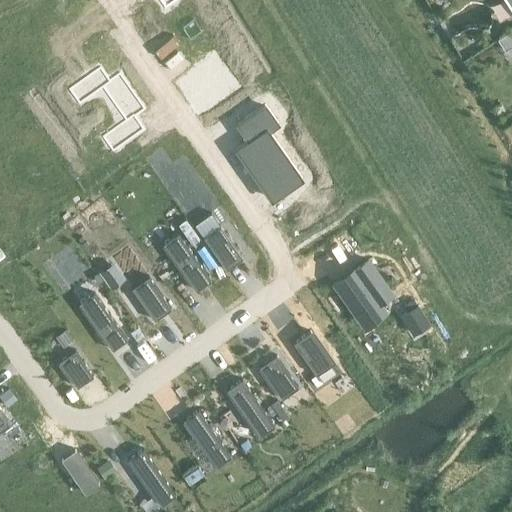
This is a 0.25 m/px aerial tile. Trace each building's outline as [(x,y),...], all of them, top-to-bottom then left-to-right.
[(158,0),(165,9),(177,0),(158,0)] [(511,29),(498,39),(505,51),(511,46),(511,29)] [(204,84),(187,95),(198,111),(239,83),(214,48),(190,65),(204,84)] [(100,66),(68,89),(79,105),(103,89),(125,120),(101,137),(113,153),(145,130),(136,117),(146,110),(120,72),(110,79),(100,66)] [(250,141),(237,149),(272,198),(301,178),(268,130),(278,123),(265,105),(238,124),(250,141)] [(9,139),(0,145),(0,182),(14,172),(26,190),(50,174),(22,135),(11,142),(9,139)] [(220,225),(204,237),(226,269),(243,257),(220,225)] [(178,233),(163,243),(196,290),(211,280),(178,233)] [(358,273),(338,287),(364,323),(384,309),(378,301),(391,292),(368,260),(355,269),(358,273)] [(111,265),(101,272),(113,288),(122,281),(111,265)] [(94,266),(86,272),(96,287),(104,281),(94,266)] [(149,275),(132,287),(155,319),(171,308),(149,275)] [(94,292),(79,302),(112,349),(127,339),(94,292)] [(408,310),(402,314),(413,331),(429,321),(415,298),(405,305),(408,310)] [(65,329),(56,335),(63,345),(72,338),(65,329)] [(310,331),(293,342),(316,374),(318,373),(323,381),(337,372),(331,364),(333,363),(310,331)] [(75,349),(59,361),(77,386),(93,375),(75,349)] [(276,354),(259,366),(282,398),(298,386),(276,354)] [(241,378),(227,389),(260,435),(274,425),(241,378)] [(0,393),(0,396),(7,406),(17,398),(9,387),(0,393)] [(278,399),(271,404),(274,407),(281,403),(278,399)] [(271,404),(267,407),(273,415),(277,412),(271,404)] [(0,408),(0,430),(10,423),(0,408)] [(198,409),(183,419),(216,466),(231,456),(198,409)] [(247,440),(241,444),(245,450),(251,446),(247,440)] [(76,448),(61,458),(85,492),(99,482),(76,448)] [(143,448),(128,458),(161,505),(176,495),(143,448)] [(109,458),(97,467),(104,477),(116,469),(109,458)] [(198,464),(182,476),(191,489),(207,477),(198,464)]
